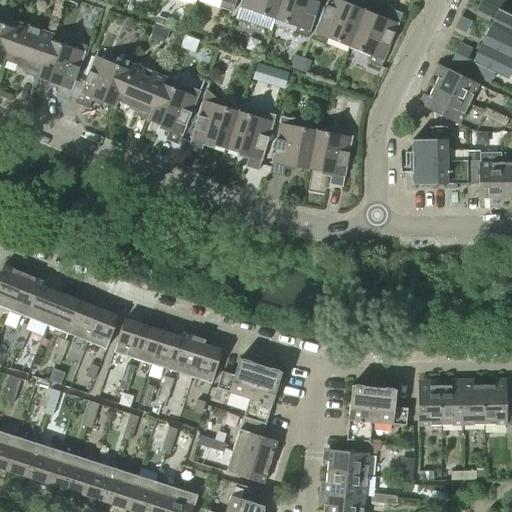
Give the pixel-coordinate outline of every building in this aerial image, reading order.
[(219,0),(221,1),(219,7),(232,12),(235,0),(219,0)] [(271,30),(274,19),(280,0),(241,0),(235,18),(271,30)] [(280,0),(274,19),(296,26),(294,33),(307,38),(319,0),(280,0)] [(349,47),(364,10),(342,1),(342,0),(327,0),(312,40),(324,45),(327,38),(349,47)] [(492,19),(489,26),(511,37),(511,1),(509,0),(480,0),(475,11),(492,19)] [(385,19),(364,10),(349,47),(370,55),(367,62),(380,67),(402,13),(389,8),(385,19)] [(460,17),(455,29),(465,34),(471,21),(460,17)] [(49,41),(50,41),(53,34),(17,21),(14,29),(15,29),(4,59),(5,60),(26,67),(24,74),(36,78),(49,41)] [(15,29),(14,29),(0,24),(0,65),(2,66),(5,60),(4,59),(15,29)] [(511,37),(489,26),(481,43),(511,58),(511,37)] [(71,49),(50,41),(49,41),(36,78),(58,85),(54,96),(67,101),(86,46),(73,41),(71,49)] [(511,68),(511,58),(481,43),(472,60),(467,58),(471,49),(459,43),(450,63),(490,83),(495,73),(507,79),(511,68)] [(117,100),(128,69),(94,56),(75,104),(88,109),(92,98),(114,107),(117,100)] [(259,62),(255,78),(286,87),(290,71),(259,62)] [(162,83),(163,84),(166,77),(130,63),(128,69),(117,100),(138,109),(135,116),(146,120),(162,83)] [(442,66),(432,87),(468,105),(478,84),(442,66)] [(175,88),(163,84),(162,83),(146,120),(169,130),(165,140),(177,145),(199,91),(187,86),(175,88)] [(468,105),(432,87),(422,107),(458,124),(468,105)] [(226,149),(239,111),(226,107),(207,91),(205,90),(187,149),(200,153),(204,142),(226,149)] [(494,122),(498,114),(486,108),(482,116),(494,122)] [(259,118),(239,111),(226,149),(247,156),(244,166),(257,171),(275,115),(261,111),(259,118)] [(509,119),(498,114),(494,122),(504,127),(508,120),(509,119)] [(307,169),(315,130),(292,125),(294,119),(280,116),(269,174),(283,176),(285,165),(307,169)] [(465,184),(465,160),(446,160),(446,126),(428,126),(429,139),(411,140),(411,152),(400,152),(400,172),(412,172),(412,184),(446,184),(447,189),(455,189),(455,184),(465,184)] [(351,137),(315,130),(307,169),(330,174),(328,184),(342,187),(351,137)] [(502,197),(501,163),(501,153),(480,153),(479,150),(464,150),(465,160),(465,184),(478,183),(479,197),(502,197)] [(511,162),(501,163),(502,197),(511,197),(511,162)] [(0,306),(9,310),(24,274),(3,265),(0,271),(0,306)] [(30,319),(43,286),(45,282),(24,274),(9,310),(30,319)] [(49,326),(62,294),(43,286),(30,319),(49,326)] [(68,334),(81,302),(62,294),(49,326),(58,330),(68,334)] [(87,341),(100,309),(81,302),(68,334),(75,337),(87,341)] [(118,316),(100,309),(87,341),(105,349),(118,316)] [(131,358),(142,324),(124,319),(113,352),(131,358)] [(22,323),(17,335),(26,338),(31,327),(22,323)] [(151,364),(161,331),(142,324),(131,358),(151,364)] [(170,370),(181,337),(161,331),(151,364),(170,370)] [(192,377),(203,344),(204,340),(182,333),(181,337),(170,370),(192,377)] [(21,350),(26,338),(17,335),(13,347),(21,350)] [(60,339),(55,350),(63,354),(68,342),(60,339)] [(221,350),(203,344),(192,377),(210,383),(221,350)] [(59,365),(63,354),(55,350),(51,362),(59,365)] [(248,398),(241,421),(264,428),(281,372),(269,368),(273,357),(254,351),(250,362),(238,358),(233,375),(220,371),(215,388),(248,398)] [(85,376),(93,380),(98,367),(90,364),(85,376)] [(126,364),(122,376),(131,379),(135,367),(126,364)] [(352,385),(347,438),(370,441),(372,422),(406,425),(408,408),(395,407),(397,389),(385,388),(386,376),(366,374),(365,386),(352,385)] [(4,388),(8,389),(17,392),(21,379),(8,375),(4,388)] [(128,391),(131,379),(122,376),(119,387),(128,391)] [(165,376),(161,388),(170,391),(173,379),(165,376)] [(441,425),(441,385),(419,386),(419,425),(441,425)] [(463,425),(463,385),(441,385),(441,425),(463,425)] [(486,424),(486,385),(463,385),(463,425),(486,424)] [(507,385),(486,385),(486,424),(507,424),(507,419),(511,419),(511,392),(507,393),(507,385)] [(166,403),(170,391),(161,388),(157,400),(166,403)] [(13,403),(17,392),(8,389),(4,401),(13,403)] [(51,389),(47,401),(56,404),(59,392),(51,389)] [(205,402),(204,402),(197,399),(192,412),(201,414),(205,402)] [(52,416),(56,404),(47,401),(44,413),(52,416)] [(90,401),(86,413),(95,416),(99,404),(90,401)] [(91,428),(95,416),(86,413),(82,426),(91,428)] [(129,414),(126,426),(134,429),(138,417),(129,414)] [(261,436),(264,428),(241,421),(232,451),(269,463),(276,441),(261,436)] [(130,441),(134,429),(126,426),(122,438),(130,441)] [(169,426),(165,438),(173,441),(177,429),(169,426)] [(0,468),(7,471),(18,438),(0,431),(0,468)] [(198,444),(210,448),(213,440),(200,436),(198,444)] [(27,477),(37,444),(18,438),(7,471),(27,477)] [(169,453),(173,441),(165,438),(161,450),(169,453)] [(367,476),(370,441),(347,438),(346,450),(329,449),(327,472),(367,476)] [(225,443),(213,440),(210,448),(222,452),(225,443)] [(46,483),(57,450),(37,444),(27,477),(46,483)] [(66,489),(76,456),(57,450),(46,483),(66,489)] [(263,484),(269,463),(232,451),(225,472),(263,484)] [(85,496),(95,462),(76,456),(66,489),(85,496)] [(104,502),(115,468),(95,462),(85,496),(104,502)] [(124,508),(134,475),(115,468),(104,502),(124,508)] [(464,480),(464,471),(451,472),(451,480),(464,480)] [(476,471),(464,471),(464,480),(476,480),(476,471)] [(365,497),(367,476),(327,472),(325,493),(365,497)] [(204,486),(213,489),(217,476),(208,474),(204,486)] [(136,511),(143,511),(154,481),(134,475),(124,508),(136,511)] [(167,511),(175,488),(154,481),(143,511),(167,511)] [(225,511),(209,511),(201,509),(200,511),(261,511),(264,506),(246,500),(250,488),(234,483),(225,511)] [(200,511),(201,509),(192,507),(196,494),(175,488),(167,511),(200,511)] [(363,511),(365,497),(325,493),(323,511),(363,511)] [(383,503),(384,494),(371,493),(370,502),(383,503)] [(397,496),(384,494),(383,503),(396,505),(397,496)]
